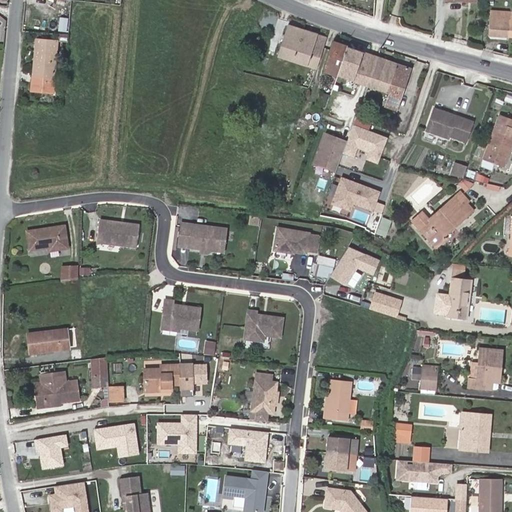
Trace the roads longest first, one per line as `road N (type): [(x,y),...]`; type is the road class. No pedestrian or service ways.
road 1 (residential): [(0,213),(123,196),(173,203),(164,251),(175,270),(309,292),(290,511)]
road 2 (tertiary): [(511,74),(278,0)]
road 3 (residential): [(23,511),(1,372),(0,295)]
road 4 (residential): [(0,213),(18,0)]
road 5 (unknown): [(9,424),(186,402)]
